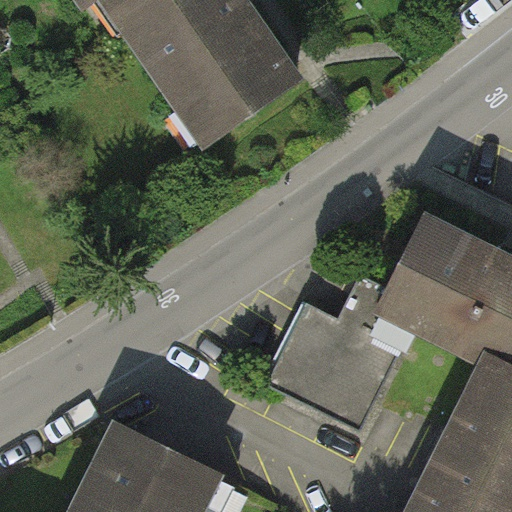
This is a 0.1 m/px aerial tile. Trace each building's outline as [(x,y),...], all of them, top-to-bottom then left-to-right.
[(72,0),(80,11),(96,0),(72,0)] [(256,0),(98,0),(199,152),(309,79),(256,0)] [(511,511),(511,261),(507,260),(430,221),(385,312),(488,364),(436,467),(413,511),(511,511)] [(398,350),(310,307),(270,389),(358,432),(398,350)] [(219,511),(236,482),(126,422),(77,511),(219,511)]
